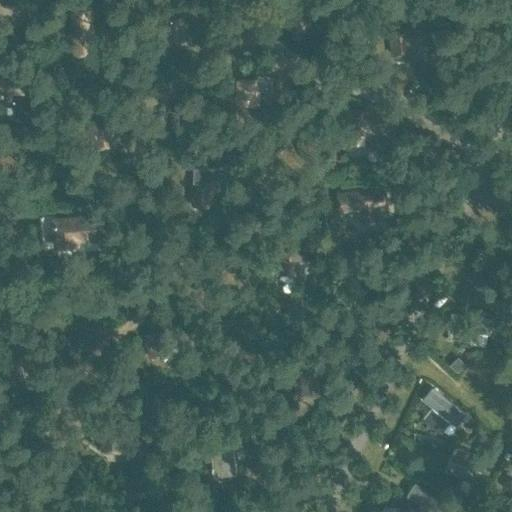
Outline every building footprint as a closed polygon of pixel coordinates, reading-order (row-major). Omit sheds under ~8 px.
[(294,0),(294,7),(291,7),(291,30),(309,29),(309,17),(318,17),(317,0),(294,0)] [(179,16),(163,18),(166,41),(201,37),(196,1),(177,3),(179,16)] [(90,2),(67,5),(73,55),(96,53),(90,2)] [(408,26),(390,29),(393,54),(416,52),(415,44),(439,42),(436,19),(407,22),(408,26)] [(0,90),(25,94),(27,71),(0,68),(0,90)] [(239,77),(237,102),(256,104),(257,93),(265,93),(267,76),(258,75),(258,78),(239,77)] [(381,108),(346,108),(346,132),(382,132),(392,137),(400,122),(390,117),(381,117),(381,108)] [(112,119),(90,124),(96,148),(118,143),(115,127),(126,125),(123,113),(111,116),(112,119)] [(194,181),(192,181),(192,206),(215,206),(215,189),(220,189),(220,166),(193,167),(194,181)] [(353,166),(352,178),(360,179),(361,167),(353,166)] [(388,186),(338,190),(340,211),(358,210),(359,221),(382,219),(380,207),(390,206),(388,186)] [(104,238),(103,213),(52,216),(54,247),(69,247),(69,240),(104,238)] [(307,249),(279,248),(278,273),(301,274),(302,260),(306,260),(307,249)] [(451,312),(449,327),(491,334),(493,319),(451,312)] [(166,335),(172,333),(168,322),(158,323),(158,328),(143,332),(148,356),(170,350),(166,335)] [(14,379),(34,372),(27,350),(11,354),(8,345),(0,348),(0,355),(3,367),(10,366),(14,379)] [(458,357),(451,364),(458,371),(465,364),(458,357)] [(307,372),(294,374),(298,399),(320,396),(315,366),(307,367),(307,372)] [(432,386),(423,398),(457,425),(467,413),(432,386)] [(134,425),(104,424),(103,450),(124,450),(125,440),(134,440),(134,425)] [(419,431),(417,439),(426,442),(428,434),(419,431)] [(225,449),(204,451),(205,461),(212,460),(214,475),(237,473),(234,444),(224,445),(225,449)] [(454,445),(449,459),(487,472),(492,459),(454,445)] [(412,481),(404,494),(416,501),(426,508),(432,511),(437,511),(444,502),(412,481)] [(511,511),(511,494),(503,505),(511,511)] [(416,501),(412,508),(417,511),(423,511),(426,508),(416,501)]
